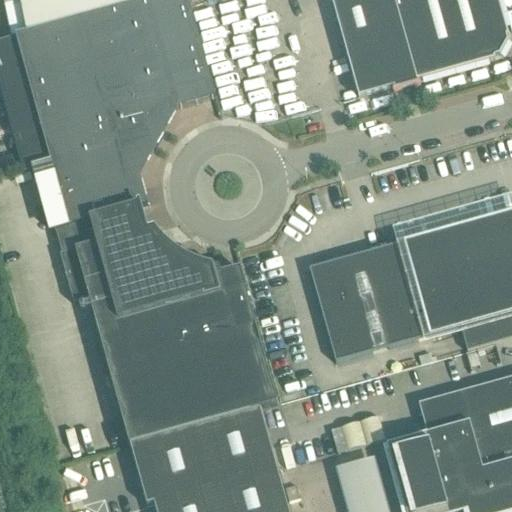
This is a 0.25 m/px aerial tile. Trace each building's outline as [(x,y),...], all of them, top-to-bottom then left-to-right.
[(16,40),(0,44),(0,86),(27,185),(39,181),(54,235),(93,224),(144,210),(148,209),(141,182),(181,111),(216,101),(187,0),(163,0),(27,38),(27,37),(16,40)] [(2,0),(5,9),(21,6),(27,37),(27,38),(163,0),(2,0)] [(420,87),(418,87),(417,83),(495,61),(494,59),(500,58),(508,43),(506,38),(508,37),(498,0),(337,0),(331,2),(359,101),(394,92),(395,94),(393,94),(393,96),(421,88),(420,87)] [(100,247),(60,258),(74,308),(89,304),(130,450),(131,450),(261,413),(278,408),(256,328),(241,273),(221,278),(220,272),(218,273),(219,276),(211,275),(202,273),(194,270),(187,266),(179,262),(172,257),(166,251),(169,250),(169,248),(160,251),(155,234),(156,234),(156,232),(151,233),(144,210),(93,224),(100,247)] [(405,246),(310,272),(336,366),(461,332),(468,356),(511,343),(511,216),(451,234),(448,224),(434,228),(436,238),(405,246)] [(428,439),(387,451),(404,511),(511,511),(511,382),(419,408),(428,439)] [(283,493),(261,413),(131,450),(148,510),(155,508),(155,511),(288,511),(287,505),(283,493)] [(389,511),(374,455),(335,466),(347,511),(389,511)] [(296,489),(283,493),(287,505),(299,502),(296,489)] [(109,511),(107,503),(78,511),(109,511)]
